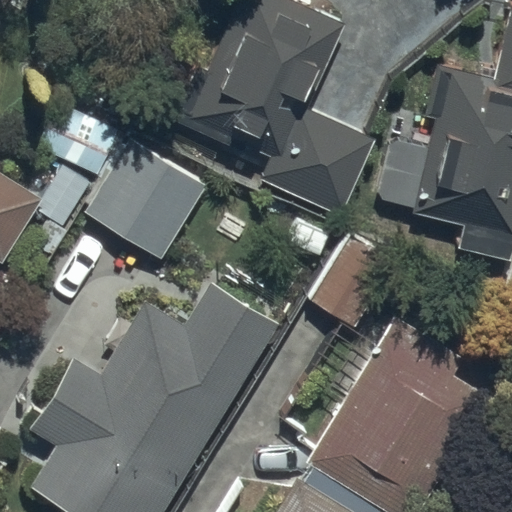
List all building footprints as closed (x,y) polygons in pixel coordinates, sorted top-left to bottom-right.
[(193,66),(167,122),(238,154),(230,171),(335,219),(373,136),(306,106),(343,26),(285,0),(233,0),(201,70),(193,66)] [(511,11),(505,10),(490,80),(433,68),(422,118),(430,120),(424,150),(382,141),(370,203),(408,210),(407,214),(460,226),(455,251),(509,263),(511,248),(511,11)] [(0,322),(0,321),(0,262),(32,211),(45,219),(29,245),(47,256),(74,213),(157,265),(206,187),(60,96),(26,150),(38,157),(18,189),(0,177),(0,322)] [(388,266),(346,240),(305,305),(348,331),(388,266)] [(60,511),(158,511),(271,326),(206,287),(179,331),(138,307),(127,326),(118,320),(100,349),(109,355),(95,378),(69,362),(26,434),(51,449),(26,491),(60,511)] [(414,511),(483,401),(451,382),(462,364),(390,320),(300,467),(307,471),(300,483),(293,478),(271,511),(414,511)]
